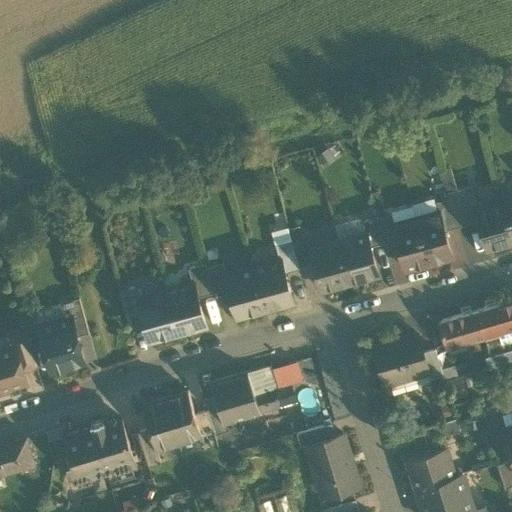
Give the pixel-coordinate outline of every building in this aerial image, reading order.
[(446,192),(448,197),(456,226),(479,220),(475,206),(477,206),(471,185),(446,192)] [(511,195),(503,198),(511,229),(511,195)] [(444,229),(456,226),(448,197),(435,201),(437,210),(439,210),(444,229)] [(487,249),(511,241),(511,229),(503,198),(477,206),(475,206),(479,220),(487,249)] [(437,210),(416,216),(429,262),(452,256),(444,229),(439,210),(437,210)] [(391,213),(378,216),(385,242),(386,245),(398,242),(392,222),(394,222),(391,213)] [(370,246),(385,242),(378,216),(362,221),(365,232),(366,231),(370,246)] [(405,269),(429,262),(416,216),(394,222),(392,222),(398,242),(405,269)] [(365,232),(338,239),(350,282),(378,274),(370,246),(366,231),(365,232)] [(306,235),(291,239),(300,268),(314,264),(310,247),(306,235)] [(284,273),(300,268),(291,239),(275,244),(279,259),(281,259),(284,273)] [(322,290),(350,282),(338,239),(310,247),(314,264),(322,290)] [(279,259),(252,267),(264,309),(293,301),(284,273),(281,259),(279,259)] [(194,283),(198,297),(213,293),(206,268),(205,263),(188,268),(192,283),(194,283)] [(206,268),(213,293),(228,288),(224,275),(226,275),(223,263),(206,268)] [(236,317),(264,309),(252,267),(226,275),(224,275),(228,288),(236,317)] [(192,283),(166,291),(178,333),(206,325),(198,297),(194,283),(192,283)] [(119,291),(126,317),(141,312),(138,299),(139,298),(136,287),(119,291)] [(149,341),(178,333),(166,291),(139,298),(138,299),(141,312),(149,341)] [(67,318),(72,337),(77,335),(77,336),(89,333),(79,298),(62,303),(66,318),(67,318)] [(511,298),(476,309),(484,336),(484,335),(490,355),(495,353),(511,348),(511,298)] [(477,338),(484,336),(476,309),(438,320),(446,347),(468,340),(471,350),(480,347),(477,338)] [(38,326),(50,372),(84,363),(77,336),(77,335),(72,337),(67,318),(66,318),(38,326)] [(15,347),(22,370),(36,366),(25,331),(11,336),(14,347),(15,347)] [(378,345),(389,381),(427,370),(428,370),(422,351),(417,333),(378,345)] [(389,381),(378,345),(374,346),(385,383),(389,381)] [(0,351),(0,389),(26,381),(22,370),(15,347),(14,347),(0,351)] [(427,370),(429,378),(442,374),(437,358),(434,347),(422,351),(428,370),(427,370)] [(511,348),(495,353),(490,355),(487,356),(491,368),(493,367),(498,366),(511,362),(511,361),(511,348)] [(444,381),(445,382),(457,378),(453,366),(450,354),(437,358),(442,374),(444,381)] [(215,396),(224,423),(260,412),(254,395),(246,372),(211,383),(215,396)] [(254,395),(260,412),(280,406),(274,389),(254,395)] [(187,390),(165,397),(178,440),(200,434),(201,433),(195,413),(187,390)] [(203,400),(207,409),(213,428),(223,425),(223,424),(214,396),(203,400)] [(214,396),(223,424),(224,423),(215,396),(214,396)] [(156,447),(178,440),(165,397),(142,404),(149,427),(155,447),(156,447)] [(215,432),(213,428),(207,409),(195,413),(201,433),(200,434),(201,436),(215,432)] [(120,413),(104,418),(105,422),(121,417),(120,413)] [(68,462),(74,481),(113,470),(113,472),(135,465),(121,417),(105,422),(104,418),(103,416),(90,420),(91,422),(92,426),(73,432),(65,434),(73,460),(68,462)] [(421,428),(425,440),(459,430),(456,417),(421,428)] [(92,426),(91,422),(72,427),(73,432),(92,426)] [(297,433),(301,446),(306,444),(335,435),(331,423),(297,433)] [(511,425),(502,428),(511,459),(511,425)] [(46,430),(49,440),(64,436),(61,426),(46,430)] [(137,431),(148,465),(161,461),(156,447),(155,447),(149,427),(137,431)] [(306,444),(322,496),(359,485),(343,433),(335,435),(306,444)] [(0,473),(35,463),(27,435),(0,442),(0,473)] [(406,457),(415,486),(454,474),(445,445),(406,457)] [(511,459),(497,464),(505,489),(511,484),(511,459)] [(461,472),(454,474),(415,486),(423,511),(466,511),(473,510),(473,509),(461,472)] [(321,510),(321,511),(357,511),(359,511),(355,499),(321,510)]
